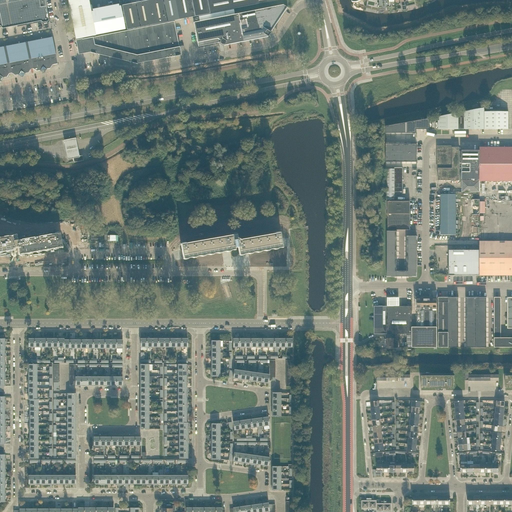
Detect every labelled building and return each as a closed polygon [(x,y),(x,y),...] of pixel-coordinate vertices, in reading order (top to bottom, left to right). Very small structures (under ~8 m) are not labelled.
[(0,0),(0,25),(1,26),(1,27),(3,28),(41,21),(43,22),(47,22),(49,20),(46,6),(44,0),(0,0)] [(95,35),(91,12),(88,0),(68,0),(76,39),(95,35)] [(136,2),(135,3),(140,27),(154,25),(148,0),(148,1),(141,2),(141,1),(140,2),(136,3),(136,2)] [(148,0),(154,25),(167,22),(163,0),(151,0),(149,0),(148,0)] [(163,0),(167,22),(179,20),(174,0),(163,0)] [(174,0),(179,20),(195,16),(191,0),(174,0)] [(259,5),(258,0),(206,0),(210,15),(259,5)] [(122,5),(127,30),(140,27),(135,3),(131,4),(131,3),(130,4),(122,6),(122,5)] [(287,8),(287,7),(283,4),(283,5),(193,22),(197,42),(198,47),(215,43),(219,42),(219,43),(221,41),(225,43),(223,45),(223,46),(226,42),(264,35),(265,35),(268,37),(267,36),(270,32),(271,33),(271,32),(268,31),(285,6),(287,8)] [(95,35),(96,35),(119,30),(124,29),(125,29),(125,28),(124,23),(122,13),(120,6),(113,7),(99,10),(91,12),(95,35)] [(180,52),(175,27),(174,21),(76,41),(79,54),(95,51),(96,54),(96,53),(131,62),(136,61),(137,63),(174,56),(175,56),(174,53),(180,52)] [(57,64),(53,42),(52,37),(32,41),(37,71),(50,69),(52,65),(57,64)] [(36,71),(37,71),(32,41),(19,44),(24,74),(28,73),(30,69),(33,69),(36,71)] [(15,76),(24,74),(19,44),(0,47),(0,51),(4,70),(9,73),(11,73),(15,76)] [(9,73),(4,70),(0,51),(0,78),(6,77),(9,73)] [(484,129),(484,112),(484,108),(464,112),(464,129),(484,129)] [(508,129),(508,112),(484,112),(484,129),(508,129)] [(438,129),(458,129),(458,113),(438,117),(438,129)] [(430,118),(406,123),(406,133),(417,133),(417,129),(430,129),(430,118)] [(396,133),(406,133),(406,123),(396,124),(396,133)] [(396,133),(396,124),(386,126),(386,133),(396,133)] [(76,137),(64,140),(68,159),(80,156),(76,137)] [(386,144),(386,153),(391,153),(396,153),(396,144),(386,144)] [(401,153),(406,153),(406,144),(396,144),(396,153),(401,153)] [(406,153),(411,153),(417,153),(417,144),(406,144),(406,153)] [(459,180),(459,147),(438,147),(438,180),(459,180)] [(511,147),(498,147),(480,147),(480,151),(480,181),(501,181),(511,181),(511,147)] [(480,151),(462,150),(462,155),(462,192),(480,192),(480,181),(480,151)] [(402,192),(403,168),(394,168),(394,169),(387,169),(387,200),(394,200),(394,192),(402,192)] [(456,235),(456,194),(441,194),(441,235),(456,235)] [(410,213),(410,202),(388,202),(388,213),(388,214),(388,230),(410,230),(410,214),(410,213)] [(62,245),(61,238),(60,234),(18,242),(16,234),(12,235),(12,237),(0,238),(0,250),(5,249),(10,249),(10,250),(11,256),(12,256),(11,253),(15,253),(16,253),(16,252),(19,252),(19,253),(62,245)] [(282,245),(280,238),(280,234),(237,242),(236,234),(232,235),(232,237),(181,246),(183,257),(230,248),(230,250),(231,254),(231,253),(234,251),(235,252),(235,251),(238,250),(239,253),(282,245)] [(511,241),(480,241),(480,245),(480,275),(511,275),(511,241)] [(449,250),(449,258),(449,275),(468,275),(479,275),(479,250),(449,250)] [(399,296),(387,296),(387,305),(399,305),(399,296)] [(437,347),(437,297),(417,297),(417,327),(412,327),(412,334),(412,347),(437,347)] [(448,302),(448,299),(448,297),(438,297),(438,318),(438,347),(448,347),(448,342),(448,337),(448,332),(448,327),(448,322),(448,317),(448,312),(448,307),(448,302)] [(412,327),(412,306),(398,306),(387,306),(375,306),(375,316),(375,334),(387,333),(387,334),(412,334),(412,327)] [(494,347),(509,347),(509,338),(501,338),(494,338),(494,347)] [(453,377),(422,377),(422,376),(421,376),(421,388),(436,388),(436,389),(436,390),(437,390),(438,391),(439,391),(440,390),(441,390),(441,389),(441,388),(454,388),(454,376),(453,376),(453,377)]
